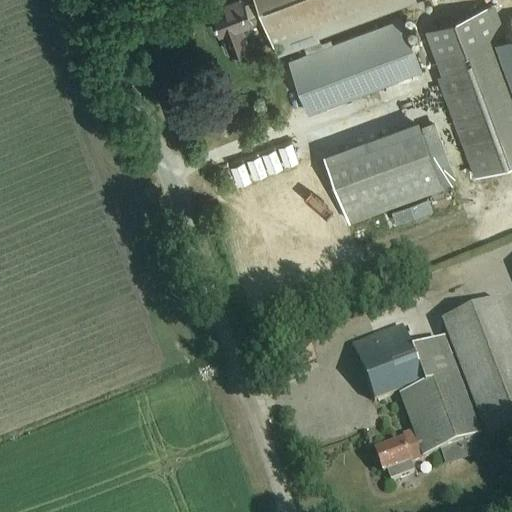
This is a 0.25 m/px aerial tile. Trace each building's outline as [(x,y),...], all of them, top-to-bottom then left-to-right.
[(215,31),(218,32),(219,34),(221,33),(228,52),(246,45),(240,27),(263,18),(276,54),(303,44),(307,53),(286,60),(307,115),(422,72),(401,17),(331,43),(330,40),(320,43),(316,31),(399,0),(221,0),(222,0),(208,5),(215,23),(213,25),(215,31)] [(474,175),(511,161),(511,82),(499,46),(485,10),(426,31),(441,74),(437,76),(474,175)] [(511,41),(499,46),(511,82),(511,41)] [(325,164),(347,223),(441,188),(419,129),(325,164)] [(487,442),(511,432),(511,341),(496,302),(440,324),(487,442)] [(411,355),(400,328),(351,347),(374,405),(422,387),(423,389),(398,398),(411,433),(399,438),(401,444),(374,455),(382,476),(387,474),(390,484),(414,475),(410,465),(478,440),(443,343),(411,355)] [(284,376),(316,363),(306,338),(274,351),(284,376)]
